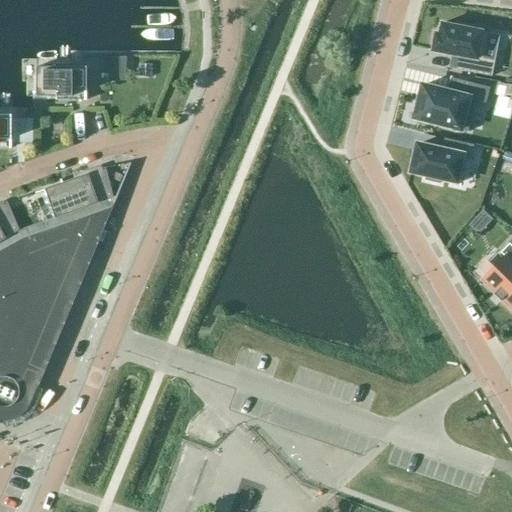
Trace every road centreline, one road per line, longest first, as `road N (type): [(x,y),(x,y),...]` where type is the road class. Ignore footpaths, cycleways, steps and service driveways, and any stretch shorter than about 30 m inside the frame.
road 1 (residential): [(39,511),(196,131)]
road 2 (residential): [(489,370),(362,146),(399,0)]
road 3 (residential): [(0,183),(67,157),(196,131)]
road 4 (residential): [(196,131),(228,48),(228,0)]
